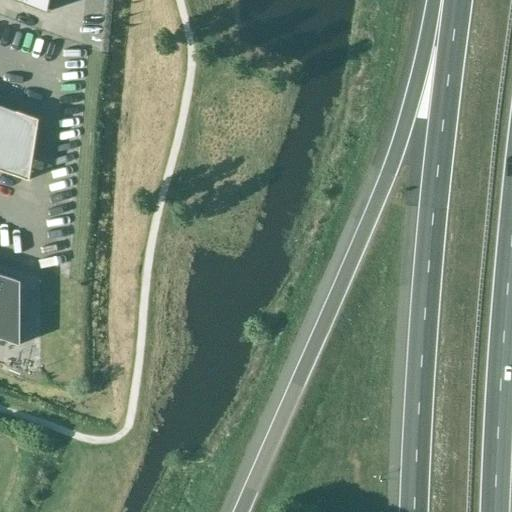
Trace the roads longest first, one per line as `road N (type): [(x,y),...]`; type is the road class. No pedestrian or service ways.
road 1 (motorway): [(447,0),(382,190),(241,511)]
road 2 (motorway): [(457,0),(427,267),(414,511)]
road 3 (motorway): [(494,511),(511,232)]
